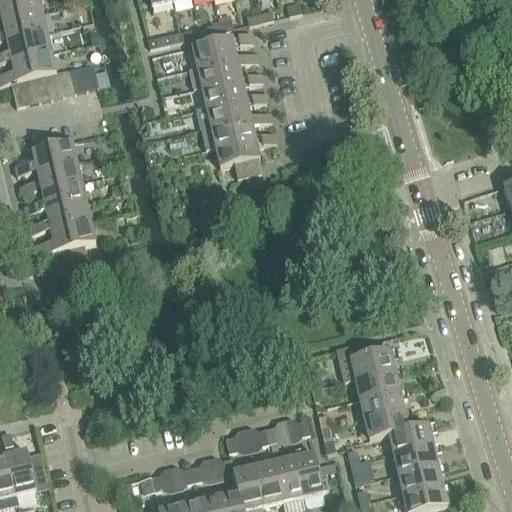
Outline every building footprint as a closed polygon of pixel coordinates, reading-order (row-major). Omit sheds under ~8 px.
[(0,27),(3,27),(42,18),(38,0),(33,0),(0,7),(0,15),(1,18),(0,18),(0,27)] [(171,0),(149,0),(152,12),(173,7),(171,0)] [(288,13),(290,22),(302,19),(300,10),(288,13)] [(259,20),(261,28),(273,25),(272,17),(259,20)] [(0,48),(7,47),(47,38),(42,18),(3,27),(5,37),(0,38),(0,48)] [(261,28),(259,20),(247,22),(249,31),(261,28)] [(190,22),(152,31),(154,41),(193,32),(190,22)] [(219,29),(221,37),(234,34),(232,26),(219,29)] [(221,37),(219,29),(207,31),(209,40),(221,37)] [(96,35),(90,37),(92,48),(98,47),(96,35)] [(180,38),(182,46),(194,43),(192,35),(180,38)] [(47,38),(7,47),(10,57),(0,59),(0,68),(12,66),(12,67),(51,58),(47,38)] [(182,46),(180,38),(168,40),(169,49),(182,46)] [(193,52),(197,73),(237,63),(234,53),(254,49),(252,39),(193,52)] [(34,83),(46,81),(56,78),(51,58),(12,67),(14,78),(0,80),(0,91),(11,89),(23,86),(34,83)] [(241,83),(239,73),(259,68),(257,60),(237,65),(237,63),(197,73),(189,74),(194,94),(202,92),(241,83)] [(99,93),(93,70),(82,72),(87,96),(99,93)] [(87,96),(82,72),(70,75),(75,99),(87,96)] [(58,78),(63,101),(75,99),(70,75),(58,78)] [(58,78),(56,78),(46,81),(52,104),(63,101),(58,78)] [(246,103),(243,93),(263,88),(261,79),(242,84),(241,83),(202,92),(207,112),(246,103)] [(34,83),(40,107),(52,104),(46,81),(34,83)] [(23,86),(28,109),(40,107),(34,83),(23,86)] [(11,89),(16,112),(28,109),(23,86),(11,89)] [(201,135),(250,123),(248,112),(268,108),(266,99),(246,104),(246,103),(207,112),(197,115),(201,135)] [(255,143),(253,133),(272,128),(271,119),(251,124),(250,123),(201,135),(206,154),(216,152),(255,143)] [(255,144),(255,143),(216,152),(220,173),(235,170),(238,183),(262,178),(259,164),(260,164),(257,152),(277,148),(275,139),(255,144)] [(185,141),(170,145),(171,153),(187,149),(185,141)] [(37,176),(37,177),(77,167),(73,147),(33,156),(35,167),(15,172),(17,181),(37,176)] [(77,167),(37,177),(40,187),(20,192),(22,201),(42,196),(82,187),(77,167)] [(46,216),(86,207),(82,187),(42,196),(44,207),(24,212),(26,220),(46,216)] [(121,190),(113,192),(114,200),(123,199),(121,190)] [(86,207),(46,216),(49,227),(29,231),(31,240),(51,236),(91,227),(86,207)] [(96,248),(91,227),(51,236),(53,247),(33,251),(36,261),(96,248)] [(73,276),(65,280),(70,292),(79,288),(73,276)] [(344,386),(355,383),(395,374),(391,356),(394,355),(393,353),(371,358),(368,347),(336,355),(344,386)] [(360,403),(399,393),(396,377),(399,377),(398,374),(395,375),(395,374),(355,383),(360,403)] [(312,394),(321,392),(318,379),(309,381),(312,394)] [(321,392),(312,394),(315,406),(324,404),(321,392)] [(364,423),(404,414),(400,397),(404,396),(403,394),(400,395),(399,393),(360,403),(364,423)] [(389,439),(409,434),(409,433),(405,418),(408,417),(408,414),(404,415),(404,414),(364,423),(369,444),(389,439)] [(321,433),(331,431),(328,419),(318,421),(321,433)] [(278,426),(274,432),(277,446),(283,449),(298,446),(302,441),(299,426),(293,423),(278,426)] [(307,424),(299,426),(302,441),(310,439),(307,424)] [(409,433),(409,434),(389,439),(394,458),(434,449),(430,431),(434,430),(433,427),(409,433)] [(331,431),(321,433),(324,446),(334,444),(331,431)] [(234,441),(237,455),(243,458),(258,455),(262,450),(259,435),(253,432),(238,436),(234,441)] [(266,434),(270,448),(277,446),(274,432),(266,434)] [(270,448),(266,434),(259,435),(262,450),(270,448)] [(3,441),(7,461),(17,500),(37,495),(27,455),(15,458),(10,439),(3,441)] [(226,443),(229,457),(237,455),(234,441),(226,443)] [(434,449),(394,458),(398,478),(438,468),(435,452),(439,451),(438,449),(434,450),(434,449)] [(351,468),(360,466),(357,453),(348,456),(351,468)] [(304,503),(324,498),(323,496),(321,485),(320,481),(318,471),(315,457),(297,461),(296,458),(294,459),(294,462),(304,503)] [(0,511),(18,508),(17,500),(7,461),(0,462),(0,511)] [(304,503),(294,462),(277,466),(276,463),(273,464),(273,467),(283,508),(304,503)] [(202,466),(198,471),(202,486),(208,488),(222,485),(227,480),(223,466),(217,463),(202,466)] [(234,479),(233,473),(231,464),(223,466),(227,480),(234,479)] [(360,466),(351,468),(354,480),(363,478),(360,466)] [(253,468),(254,472),(260,497),(263,511),(264,511),(283,508),(273,467),(257,471),(256,468),(253,468)] [(334,467),(318,471),(320,481),(337,476),(334,467)] [(403,499),(443,489),(439,472),(443,471),(443,469),(439,470),(438,468),(398,478),(403,499)] [(191,473),(194,487),(202,486),(198,471),(191,473)] [(164,475),(160,480),(163,495),(169,497),(183,494),(187,489),(184,475),(178,472),(164,475)] [(263,511),(260,497),(254,472),(237,475),(237,472),(233,473),(234,479),(238,497),(239,497),(242,511),(263,511)] [(194,487),(191,473),(184,475),(187,489),(194,487)] [(160,480),(151,482),(154,497),(163,495),(160,480)] [(151,482),(141,485),(144,499),(154,497),(151,482)] [(443,489),(403,499),(406,511),(442,511),(448,511),(444,492),(448,491),(447,488),(443,489)] [(360,509),(370,507),(367,495),(357,497),(360,509)] [(242,511),(239,497),(238,497),(222,501),(221,497),(219,498),(220,502),(222,511),(242,511)] [(222,511),(220,502),(202,506),(201,501),(198,502),(199,506),(200,511),(222,511)]
